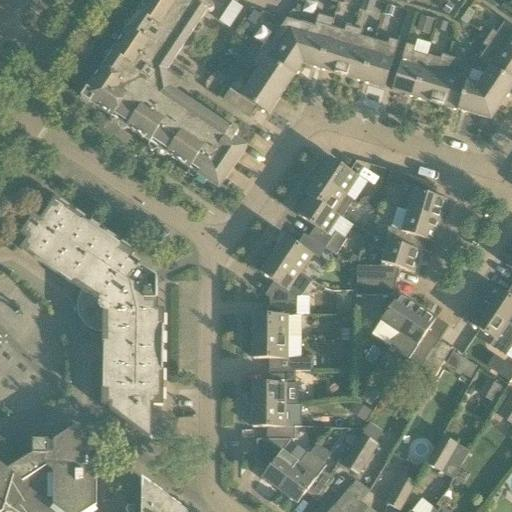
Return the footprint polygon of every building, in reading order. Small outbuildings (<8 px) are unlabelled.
[(157,76),(188,31),(207,0),(147,0),(87,89),(81,99),(90,105),(216,188),(221,187),(247,148),(160,90),(162,87),(161,79),(157,76)] [(373,15),(376,4),(364,0),(362,0),(360,11),(373,15)] [(511,0),(506,0),(501,8),(511,15),(511,0)] [(448,3),(442,11),(449,16),(454,7),(448,3)] [(395,9),(387,6),(385,16),(392,18),(395,9)] [(473,22),(479,14),(472,8),(465,17),(473,22)] [(253,10),(247,20),(255,25),(261,16),(253,10)] [(315,28),(287,19),(301,58),(311,61),(310,67),(319,69),(331,28),(334,19),(319,15),(316,24),(315,28)] [(421,17),(416,32),(428,36),(433,21),(421,17)] [(301,58),(287,19),(271,44),(267,41),(259,54),(294,78),(299,70),(295,67),(301,58)] [(445,34),(448,25),(437,22),(435,31),(445,34)] [(511,26),(505,22),(497,34),(492,31),(487,39),(511,55),(511,26)] [(341,76),(355,30),(346,27),(345,32),(331,28),(319,69),(334,74),(341,76)] [(375,42),(362,37),(363,32),(355,30),(341,76),(346,78),(363,83),(375,42)] [(511,55),(487,39),(482,46),(487,49),(479,61),(490,68),(511,84),(511,55)] [(384,89),(398,42),(390,40),(388,46),(375,42),(363,83),(384,89)] [(397,74),(392,92),(414,98),(427,56),(430,45),(417,41),(415,47),(406,44),(397,74)] [(282,97),(294,78),(259,54),(251,66),(259,71),(254,78),(282,97)] [(436,105),(450,58),(442,55),(440,61),(427,56),(414,98),(430,103),(436,105)] [(458,112),(471,71),(457,66),(459,61),(450,58),(436,105),(442,107),(458,112)] [(511,89),(511,84),(490,68),(485,74),(491,121),(511,89)] [(491,121),(485,75),(471,71),(458,112),(491,121)] [(282,97),(254,78),(247,88),(236,81),(229,90),(256,108),(268,116),(282,97)] [(250,117),(256,108),(229,90),(223,100),(250,117)] [(346,197),(359,178),(330,159),(318,178),(346,197)] [(440,222),(447,201),(432,196),(435,185),(405,177),(402,187),(414,191),(408,212),(440,222)] [(318,178),(305,196),(310,199),(311,200),(311,199),(334,215),(335,214),(336,215),(340,218),(342,219),(353,201),(346,197),(318,178)] [(152,444),(153,407),(162,407),(163,314),(163,312),(157,312),(157,285),(155,280),(152,276),(130,261),(133,256),(55,202),(54,204),(42,196),(28,216),(33,219),(22,236),(29,241),(21,252),(89,297),(97,312),(90,315),(83,317),(83,319),(86,322),(88,325),(92,328),(95,330),(99,331),(104,331),(103,406),(110,407),(110,412),(152,444)] [(309,201),(298,217),(308,224),(315,229),(308,239),(325,250),(336,257),(346,242),(335,235),(332,240),(327,237),(333,228),(340,218),(336,215),(335,214),(334,215),(311,199),(311,200),(310,199),(309,201)] [(373,214),(375,204),(368,199),(362,200),(359,205),(373,214)] [(434,244),(440,222),(408,212),(401,233),(388,230),(385,241),(388,242),(398,245),(415,250),(418,239),(434,244)] [(373,235),(376,223),(364,220),(361,231),(373,235)] [(319,260),(325,250),(308,239),(305,236),(298,246),(285,238),(273,256),(302,275),(314,257),(319,260)] [(421,252),(415,250),(398,245),(388,242),(381,269),(357,268),(357,282),(395,282),(397,282),(400,270),(414,274),(421,252)] [(349,252),(345,258),(354,264),(358,258),(349,252)] [(312,281),(302,275),(273,256),(261,275),(274,283),(265,296),(270,300),(270,304),(298,305),(298,298),(302,297),(312,281)] [(393,297),(397,282),(395,282),(357,282),(356,297),(393,297)] [(511,286),(506,296),(493,287),(480,305),(509,324),(511,318),(511,286)] [(418,307),(400,294),(381,322),(400,335),(418,307)] [(254,316),(253,338),(288,339),(288,316),(298,316),(298,305),(270,304),(270,305),(270,316),(254,316)] [(505,356),(511,345),(511,325),(509,324),(480,305),(468,324),(495,342),(491,347),(505,356)] [(390,350),(419,370),(439,341),(427,333),(437,319),(418,307),(400,335),(390,350)] [(349,342),(350,330),(342,330),(341,341),(349,342)] [(313,372),(313,360),(288,359),(288,339),(253,338),(253,360),(269,360),(269,373),(295,372),(313,372)] [(433,378),(440,366),(452,350),(439,341),(419,370),(433,378)] [(447,367),(474,376),(479,363),(452,354),(447,367)] [(298,407),(298,384),(295,384),(295,372),(269,373),(269,384),(253,384),(253,407),(298,407)] [(494,405),(503,389),(486,380),(477,395),(494,405)] [(371,408),(379,394),(369,388),(360,401),(371,408)] [(362,421),(368,411),(358,405),(352,414),(362,421)] [(301,428),(301,407),(298,407),(253,407),(253,429),(267,429),(267,441),(292,441),(294,441),(294,428),(301,428)] [(15,454),(0,442),(0,511),(88,511),(96,507),(97,443),(77,427),(54,442),(33,442),(15,454)] [(359,476),(379,445),(363,435),(342,466),(359,476)] [(441,437),(426,464),(441,473),(458,446),(441,437)] [(258,441),(257,462),(262,466),(269,471),(262,479),(276,490),(280,493),(300,465),(283,453),(292,441),(267,441),(258,441)] [(332,479),(322,471),(325,467),(308,454),(300,465),(280,493),(297,506),(306,494),(317,503),(332,479)] [(407,468),(386,503),(400,511),(416,485),(415,484),(419,476),(407,468)] [(185,511),(166,497),(143,479),(142,511),(185,511)] [(353,511),(359,506),(368,492),(355,482),(350,488),(335,509),(334,507),(330,511),(353,511)] [(436,511),(437,511),(422,500),(412,511),(411,511),(410,511),(436,511)]
